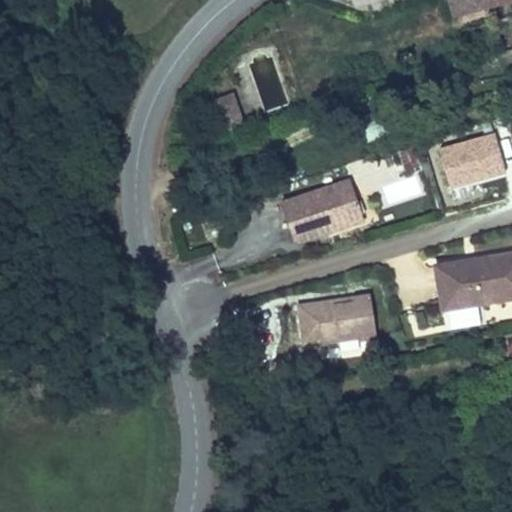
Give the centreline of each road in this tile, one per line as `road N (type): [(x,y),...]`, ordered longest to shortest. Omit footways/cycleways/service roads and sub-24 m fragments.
road 1 (residential): [(162,316),(511,219)]
road 2 (tertiary): [(162,316),(133,218),(144,113),(172,61),(236,0)]
road 3 (tertiary): [(188,511),(193,430),(162,316)]
